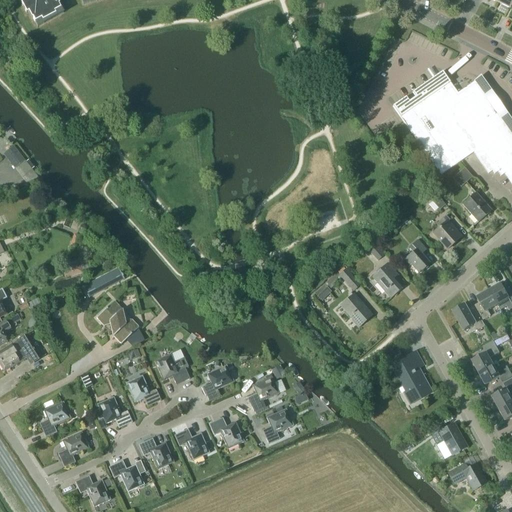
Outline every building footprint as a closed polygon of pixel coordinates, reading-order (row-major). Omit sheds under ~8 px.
[(32,18),(37,27),(63,13),(58,4),(59,4),(57,0),(81,0),(83,5),(100,0),(19,0),(26,13),(28,12),(32,19),(32,18)] [(511,0),(497,0),(497,3),(509,9),(511,2),(511,0)] [(473,153),(488,174),(492,171),(494,174),(497,172),(500,177),(505,173),(511,168),(511,135),(475,82),(457,94),(442,72),(412,93),(415,97),(409,102),(406,98),(392,107),(440,175),(473,153)] [(14,169),(25,161),(13,147),(3,154),(14,169)] [(464,168),(455,175),(463,185),(466,182),(472,177),(464,168)] [(478,223),(491,211),(475,193),(462,205),(478,223)] [(439,210),(445,205),(435,194),(430,199),(439,210)] [(461,237),(448,222),(450,220),(446,216),(436,225),(439,228),(433,234),(447,250),(461,237)] [(394,226),(395,227),(398,230),(403,226),(399,221),(394,226)] [(74,234),(69,247),(75,250),(80,237),(74,234)] [(425,268),(430,263),(421,254),(426,250),(418,240),(409,248),(412,252),(404,260),(409,266),(411,265),(419,275),(425,269),(425,268)] [(384,256),(372,242),(365,248),(378,262),(384,256)] [(84,256),(61,263),(62,268),(74,264),(77,274),(82,272),(81,270),(88,268),(84,256)] [(390,299),(401,290),(393,280),(398,276),(387,264),(371,277),(390,299)] [(123,280),(124,280),(122,276),(123,276),(122,274),(121,274),(118,268),(117,268),(118,269),(83,287),(83,286),(82,287),(88,298),(89,298),(87,294),(116,279),(118,283),(123,280)] [(342,279),(353,292),(360,285),(346,270),(339,276),(342,279)] [(339,276),(327,288),(329,291),(342,279),(339,276)] [(501,284),(489,291),(497,306),(504,302),(509,310),(511,308),(511,296),(509,298),(501,284)] [(327,288),(317,297),(320,300),(322,302),(331,293),(329,291),(327,288)] [(497,306),(489,291),(477,298),(480,303),(475,306),(483,321),(491,316),(488,311),(497,306)] [(359,327),(371,316),(353,296),(341,306),(359,327)] [(122,310),(114,302),(102,312),(101,312),(97,316),(97,317),(96,318),(104,327),(109,325),(112,331),(110,332),(113,336),(121,345),(138,328),(130,320),(124,321),(122,310)] [(14,314),(28,307),(26,303),(12,310),(14,314)] [(477,331),(485,327),(473,307),(468,310),(465,305),(453,312),(464,331),(474,325),(477,331)] [(9,326),(20,321),(19,319),(17,315),(0,323),(0,344),(6,341),(3,336),(6,334),(12,330),(9,326)] [(28,335),(27,335),(0,351),(0,365),(4,372),(26,358),(30,365),(42,358),(28,335)] [(507,335),(499,339),(502,343),(509,339),(507,335)] [(472,361),(479,373),(493,365),(490,358),(499,353),(493,342),(483,347),(486,353),(472,361)] [(399,353),(378,365),(381,371),(390,366),(393,365),(408,391),(405,392),(403,393),(410,405),(425,396),(422,391),(429,387),(418,369),(424,366),(422,363),(419,359),(416,352),(403,359),(399,353)] [(176,386),(190,380),(185,369),(188,368),(184,358),(175,362),(171,354),(154,362),(163,382),(172,378),(176,386)] [(202,388),(205,392),(209,402),(220,396),(217,390),(234,383),(226,366),(224,367),(222,363),(217,366),(218,370),(206,375),(211,384),(202,388)] [(493,365),(479,373),(485,385),(500,378),(502,383),(511,377),(511,376),(507,367),(497,372),(493,365)] [(280,366),(272,369),(276,376),(283,372),(280,366)] [(90,386),(85,376),(80,378),(85,389),(90,386)] [(147,408),(161,401),(156,390),(150,393),(142,376),(125,384),(134,403),(143,399),(147,408)] [(262,402),(279,394),(272,377),(252,386),(256,395),(248,399),(254,413),(265,408),(262,402)] [(511,398),(509,394),(511,392),(511,379),(503,384),(506,389),(492,397),(499,409),(511,401),(511,398)] [(79,392),(75,384),(69,387),(72,395),(79,392)] [(295,391),(299,396),(305,392),(301,387),(295,391)] [(305,395),(294,400),(297,406),(308,401),(305,395)] [(118,429),(132,423),(127,412),(121,414),(114,398),(97,405),(99,410),(94,412),(98,421),(103,419),(105,425),(115,421),(118,429)] [(511,401),(499,409),(505,421),(511,417),(511,401)] [(70,419),(64,404),(63,403),(43,411),(47,421),(39,424),(45,438),(57,433),(54,427),(70,419)] [(277,434),(293,426),(286,409),(266,418),(270,427),(262,431),(268,445),(279,440),(277,434)] [(228,450),(244,442),(235,423),(226,427),(222,419),(209,425),(214,436),(220,433),(228,450)] [(442,422),(427,430),(431,437),(436,445),(443,441),(452,456),(467,448),(454,425),(446,429),(442,422)] [(193,461),(210,454),(201,434),(191,438),(188,430),(174,436),(179,447),(185,445),(193,461)] [(82,433),(64,441),(62,441),(66,451),(58,454),(64,468),(75,463),(72,457),(89,450),(82,433)] [(157,470),(174,463),(165,443),(156,447),(152,439),(138,445),(143,457),(150,454),(157,470)] [(443,441),(436,445),(444,460),(452,456),(443,441)] [(127,493),(144,485),(135,465),(126,470),(122,461),(108,468),(114,479),(120,476),(127,493)] [(473,491),(487,483),(476,465),(467,470),(464,465),(448,474),(454,485),(465,479),(473,491)] [(94,508),(110,500),(102,481),(92,485),(89,477),(75,483),(80,494),(86,491),(94,508)] [(112,485),(109,479),(103,482),(106,488),(112,485)]
